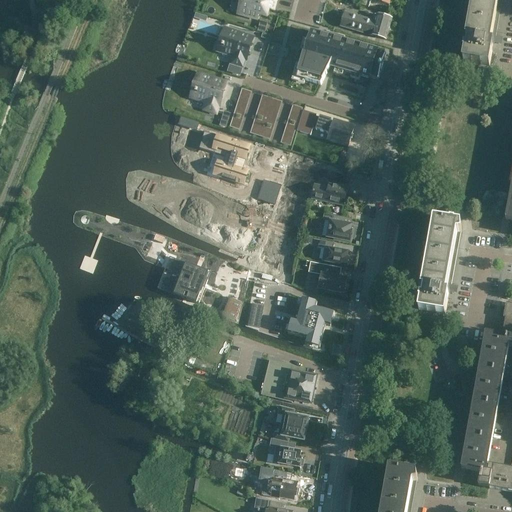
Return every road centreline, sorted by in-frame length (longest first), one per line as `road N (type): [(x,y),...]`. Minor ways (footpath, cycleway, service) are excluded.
road 1 (secondary): [(330,511),(397,128)]
road 2 (residential): [(246,79),(397,128)]
road 3 (secondary): [(397,128),(420,0)]
